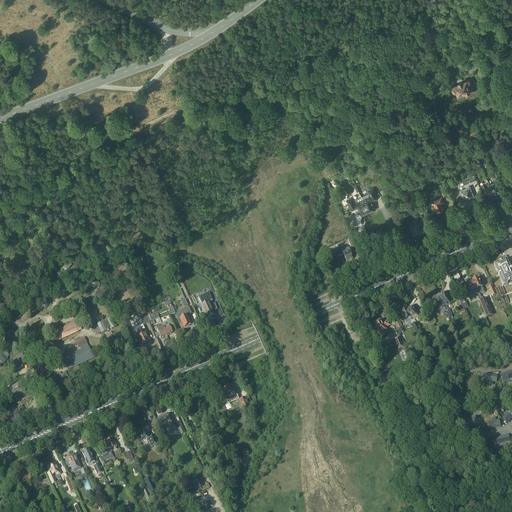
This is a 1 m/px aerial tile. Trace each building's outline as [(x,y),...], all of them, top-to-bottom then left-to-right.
[(476,70),(477,71),(484,68),(480,57),(466,63),(470,73),(476,70)] [(468,91),(472,90),(468,80),(461,83),(461,82),(458,83),(459,84),(453,86),(453,87),(453,88),(452,89),(453,91),(454,92),(455,91),(457,96),(465,93),(465,94),(466,94),(468,94),(469,92),(468,91)] [(461,191),(465,200),(473,196),(468,185),(476,181),(471,170),(466,172),(469,177),(462,180),(466,189),(461,191)] [(489,185),(495,198),(497,197),(498,198),(501,196),(497,188),(500,187),(497,178),(493,179),(495,183),(489,185)] [(495,198),(489,185),(490,187),(485,190),(483,186),(480,187),(483,194),(486,193),(489,201),(493,200),(492,199),(495,198)] [(440,190),(443,197),(450,194),(447,187),(440,190)] [(370,194),(362,197),(368,212),(375,209),(372,202),(374,201),(378,199),(377,197),(373,188),(368,191),(369,193),(370,194)] [(352,198),(347,200),(351,209),(352,211),(354,210),(358,208),(361,215),(368,212),(362,197),(355,201),(354,200),(353,201),(352,198)] [(444,201),(441,197),(432,201),(437,212),(443,209),(440,203),(444,201)] [(418,219),(417,219),(413,221),(415,225),(410,227),(411,227),(410,228),(412,233),(413,233),(414,235),(415,235),(416,236),(419,234),(419,233),(423,231),(420,225),(421,224),(420,221),(419,222),(418,219)] [(32,220),(31,221),(30,221),(27,226),(33,230),(37,223),(32,220)] [(15,232),(11,225),(6,228),(7,230),(5,230),(8,236),(15,232)] [(40,236),(43,241),(50,236),(47,232),(46,232),(45,231),(43,233),(44,234),(40,236)] [(351,249),(357,247),(353,237),(347,240),(351,249)] [(44,246),(42,253),(48,255),(50,248),(44,246)] [(66,249),(61,246),(60,248),(59,247),(56,252),(62,256),(66,249)] [(338,251),(334,252),(336,257),(343,255),(346,262),(353,259),(349,249),(344,251),(342,248),(337,251),(338,251)] [(494,266),(497,274),(499,279),(503,287),(507,285),(511,283),(511,282),(511,273),(511,272),(510,269),(506,261),(502,263),(498,264),(494,266)] [(62,267),(67,271),(71,266),(66,262),(62,267)] [(477,279),(472,281),(477,292),(479,296),(477,297),(478,299),(484,313),(486,318),(492,316),(485,298),(482,300),(480,294),(484,292),(483,290),(482,287),(483,287),(481,283),(480,284),(478,278),(477,279)] [(467,288),(466,289),(468,293),(469,297),(475,295),(476,297),(477,296),(477,297),(479,296),(477,292),(472,281),(471,281),(471,282),(466,285),(467,288)] [(30,291),(28,285),(20,287),(22,293),(30,291)] [(66,285),(60,287),(61,289),(59,289),(61,295),(69,292),(66,285)] [(98,302),(108,298),(104,287),(94,291),(98,302)] [(3,295),(3,296),(7,299),(12,293),(5,289),(2,294),(3,295)] [(198,298),(202,306),(204,310),(203,310),(205,315),(205,314),(207,318),(214,315),(212,311),(213,311),(209,303),(213,301),(209,293),(198,298)] [(445,294),(439,296),(448,315),(447,315),(449,319),(452,318),(449,310),(448,310),(446,307),(450,305),(449,302),(450,302),(449,299),(448,300),(445,294)] [(448,315),(439,296),(433,299),(436,305),(434,305),(436,308),(437,308),(438,312),(442,310),(445,316),(447,315),(448,315)] [(89,319),(80,298),(75,301),(73,302),(75,307),(77,306),(84,322),(89,319)] [(175,314),(172,308),(169,302),(164,304),(169,317),(175,314)] [(22,316),(21,315),(24,312),(19,307),(14,313),(20,318),(22,316)] [(177,312),(176,316),(179,324),(181,328),(184,327),(185,328),(186,327),(186,328),(189,326),(190,325),(186,316),(191,314),(188,307),(177,312)] [(410,309),(407,310),(412,321),(418,318),(415,312),(413,308),(412,308),(412,307),(410,308),(410,309)] [(401,312),(401,313),(403,318),(402,318),(404,321),(404,320),(406,325),(410,323),(410,322),(412,321),(407,310),(403,312),(402,311),(401,312)] [(145,312),(139,314),(144,325),(150,323),(145,312)] [(112,318),(97,325),(102,334),(106,332),(105,328),(110,326),(112,329),(116,327),(112,318)] [(172,334),(170,327),(173,326),(170,319),(167,321),(168,324),(165,326),(165,324),(162,325),(161,325),(163,327),(167,336),(172,334)] [(381,321),(374,324),(374,325),(373,326),(374,329),(372,330),(375,335),(377,334),(385,330),(384,329),(391,326),(388,320),(382,323),(381,321)] [(53,336),(51,337),(52,340),(54,339),(55,342),(77,332),(77,331),(80,330),(77,322),(74,324),(74,323),(52,333),(53,336)] [(159,325),(156,327),(161,339),(167,336),(163,327),(161,325),(159,326),(159,325)] [(140,346),(141,346),(142,348),(150,345),(149,343),(149,342),(142,326),(133,330),(140,346)] [(6,340),(12,340),(13,333),(5,332),(4,338),(6,338),(6,340)] [(400,338),(394,340),(398,350),(404,347),(400,338)] [(81,351),(63,359),(64,362),(64,364),(65,363),(68,370),(75,367),(75,368),(78,367),(78,366),(94,359),(92,356),(91,354),(93,353),(92,351),(90,352),(84,339),(78,341),(77,340),(75,341),(78,348),(79,348),(81,351)] [(38,343),(31,342),(31,340),(28,340),(27,346),(32,347),(32,348),(37,349),(38,343)] [(7,358),(4,354),(2,353),(0,354),(0,361),(3,365),(8,360),(7,359),(8,358),(7,358)] [(21,363),(25,360),(21,354),(17,356),(10,362),(8,361),(6,365),(7,367),(11,368),(10,370),(13,372),(14,370),(15,371),(17,366),(21,363)] [(433,366),(431,363),(420,368),(421,371),(433,366)] [(47,384),(44,385),(47,391),(49,390),(50,391),(57,388),(58,388),(59,389),(60,389),(60,388),(61,388),(61,387),(61,386),(62,386),(63,386),(69,383),(68,381),(69,380),(71,379),(69,373),(66,374),(65,372),(63,373),(64,375),(61,376),(60,373),(56,375),(57,379),(51,382),(50,379),(46,381),(47,383),(47,384)] [(511,382),(510,379),(511,378),(511,376),(510,372),(501,375),(503,382),(506,381),(507,383),(511,382)] [(489,382),(489,384),(493,385),(493,382),(496,382),(497,376),(487,374),(486,381),(489,382)] [(226,394),(224,395),(228,405),(236,401),(239,400),(237,396),(238,396),(236,392),(234,393),(232,387),(228,389),(227,388),(225,389),(225,390),(224,391),(226,394)] [(23,389),(22,388),(19,391),(18,390),(12,393),(11,391),(8,393),(13,402),(23,396),(23,397),(26,394),(23,389)] [(471,397),(473,407),(479,406),(479,403),(482,402),(481,398),(478,399),(478,396),(471,397)] [(239,400),(238,401),(243,410),(244,410),(250,407),(246,399),(245,398),(239,400)] [(508,422),(511,417),(511,411),(510,410),(508,412),(506,411),(503,413),(505,415),(503,418),(508,422)] [(168,415),(158,419),(162,430),(172,426),(171,422),(173,421),(171,418),(169,419),(168,415)] [(491,429),(500,427),(499,420),(496,421),(495,418),(491,419),(492,422),(489,423),(491,429)] [(155,437),(152,438),(151,438),(148,432),(149,432),(147,428),(145,425),(137,429),(143,442),(149,440),(152,448),(159,445),(155,437)] [(112,439),(106,442),(110,453),(111,453),(114,451),(117,450),(112,439)] [(102,449),(98,451),(101,457),(102,457),(104,462),(107,460),(110,459),(113,458),(111,453),(110,453),(106,442),(100,445),(102,449)] [(93,467),(97,476),(101,474),(96,461),(94,462),(93,460),(88,449),(82,452),(86,461),(85,462),(87,466),(92,464),(93,467)] [(125,455),(129,462),(133,460),(130,452),(125,455)] [(243,464),(239,452),(233,454),(237,466),(243,464)] [(84,462),(77,465),(74,457),(67,460),(73,474),(80,471),(79,470),(82,468),(83,470),(86,469),(84,462)] [(55,464),(48,467),(50,472),(47,474),(52,485),(55,483),(52,475),(56,473),(57,476),(61,474),(58,468),(57,469),(55,464)] [(19,480),(22,486),(31,482),(28,476),(19,480)] [(50,485),(47,479),(43,481),(42,477),(34,480),(37,484),(39,483),(40,484),(42,483),(45,488),(50,485)] [(200,487),(197,481),(191,483),(194,489),(200,487)] [(143,492),(147,502),(152,500),(147,490),(143,492)] [(131,499),(126,501),(131,511),(136,511),(137,511),(136,509),(131,499)] [(76,511),(82,511),(78,503),(74,506),(76,511)]
